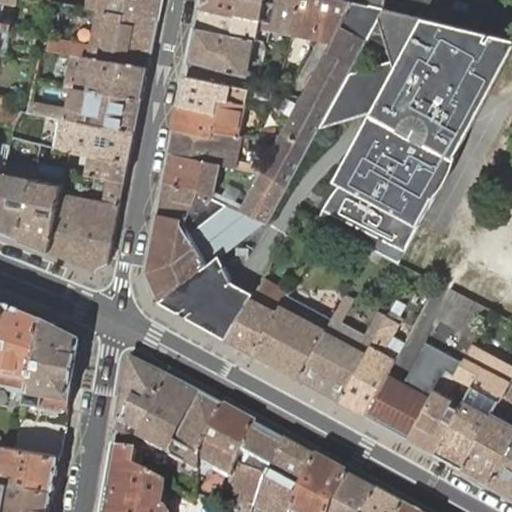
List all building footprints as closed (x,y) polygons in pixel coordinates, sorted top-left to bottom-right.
[(0,0),(0,21),(5,22),(9,4),(14,5),(15,0),(0,0)] [(159,20),(163,0),(90,0),(88,7),(100,9),(159,20)] [(267,10),(275,12),(277,5),(265,2),(255,0),(201,0),(200,8),(261,22),(264,7),(267,10)] [(294,33),(301,0),(277,0),(277,5),(275,12),(273,25),(272,30),(293,35),(294,33)] [(314,38),(323,0),(301,0),(294,33),(314,38)] [(341,27),(354,2),(348,1),(344,0),(323,0),(314,38),(333,42),(341,27)] [(348,0),(348,1),(354,2),(366,5),(368,5),(385,9),(386,0),(348,0)] [(368,42),(375,29),(379,20),(385,9),(366,5),(354,2),(341,27),(368,42)] [(200,8),(196,27),(230,35),(253,39),(257,39),(260,27),(272,30),(273,25),(261,22),(200,8)] [(150,68),(159,20),(100,9),(99,17),(92,46),(54,40),(52,50),(72,53),(86,56),(90,57),(150,68)] [(324,213),(320,220),(330,224),(374,246),(372,249),(400,264),(435,198),(440,194),(445,188),(450,182),(454,175),(456,167),(458,159),(459,155),(511,56),(511,38),(491,33),(418,17),(385,9),(379,20),(392,62),(349,75),(339,93),(330,112),(322,126),(320,128),(375,113),(369,123),(343,172),(348,174),(344,181),(338,190),(330,202),(324,213)] [(0,29),(11,32),(12,24),(5,22),(0,21),(0,51),(1,48),(0,48),(0,29)] [(196,27),(189,61),(246,77),(247,70),(252,46),(253,39),(230,35),(196,27)] [(368,42),(341,27),(333,42),(328,53),(303,97),(330,112),(339,93),(349,75),(368,42)] [(291,44),(287,57),(292,59),(297,46),(291,44)] [(144,100),(150,68),(90,57),(86,56),(72,53),(65,85),(76,87),(83,89),(92,90),(144,100)] [(186,76),(181,105),(219,113),(222,99),(248,104),(251,89),(186,76)] [(138,132),(144,100),(92,90),(83,89),(76,87),(71,112),(49,107),(49,106),(32,101),(30,111),(62,118),(70,119),(138,132)] [(15,126),(24,111),(5,107),(6,97),(0,95),(0,122),(8,124),(15,126)] [(283,135),(309,149),(320,128),(322,126),(330,112),(303,97),(283,135)] [(181,105),(176,129),(213,137),(215,130),(242,136),(248,104),(222,99),(219,113),(181,105)] [(132,161),(138,132),(70,119),(62,118),(56,147),(71,150),(76,151),(86,153),(92,154),(132,161)] [(261,129),(258,135),(277,135),(276,126),(267,127),(267,129),(261,129)] [(176,129),(171,153),(221,164),(235,167),(242,136),(215,130),(213,137),(176,129)] [(262,172),(288,188),(309,149),(283,135),(262,172)] [(11,146),(0,142),(0,161),(8,163),(11,146)] [(128,181),(132,161),(92,154),(86,153),(82,173),(88,174),(98,176),(128,181)] [(162,197),(194,205),(201,190),(210,202),(210,201),(213,197),(228,205),(241,210),(265,222),(269,224),(288,188),(262,172),(244,206),(216,192),(221,164),(171,153),(165,181),(162,197)] [(0,202),(6,174),(8,163),(0,161),(0,202)] [(36,172),(37,168),(8,163),(6,174),(0,202),(0,229),(24,239),(35,179),(36,172)] [(79,172),(68,170),(66,178),(65,185),(63,195),(75,196),(79,172)] [(24,239),(51,251),(63,195),(65,185),(66,178),(36,172),(35,179),(24,239)] [(123,205),(128,181),(98,176),(96,189),(97,192),(93,191),(92,200),(88,198),(75,196),(63,195),(51,251),(99,271),(111,264),(123,205)] [(186,223),(192,234),(228,205),(213,197),(210,201),(210,202),(201,190),(194,205),(188,219),(186,223)] [(162,197),(159,212),(188,219),(194,205),(162,197)] [(241,210),(228,205),(192,234),(209,264),(219,257),(265,222),(241,210)] [(147,270),(161,301),(209,264),(192,234),(186,223),(188,219),(159,212),(156,227),(147,270)] [(224,265),(219,257),(209,264),(161,301),(171,305),(180,310),(189,315),(199,320),(210,326),(219,333),(227,339),(244,312),(250,303),(256,295),(237,280),(222,292),(219,291),(217,289),(216,287),(215,284),(215,282),(216,279),(216,276),(218,273),(224,265)] [(237,280),(224,265),(218,273),(216,276),(216,279),(215,282),(215,284),(216,287),(217,289),(219,291),(222,292),(237,280)] [(227,339),(256,355),(286,299),(288,294),(291,295),(292,293),(265,278),(264,279),(265,280),(261,285),(260,288),(256,295),(250,303),(244,312),(227,339)] [(450,324),(475,338),(491,310),(465,296),(453,289),(438,317),(441,320),(450,324)] [(256,355),(300,379),(333,319),(291,295),(288,294),(286,299),(256,355)] [(300,379),(341,402),(381,329),(373,325),(363,343),(339,329),(355,299),(346,295),(333,319),(300,379)] [(0,347),(9,303),(0,299),(0,347)] [(31,383),(44,317),(9,303),(0,347),(0,377),(9,379),(8,379),(9,381),(9,382),(10,383),(11,383),(12,384),(24,386),(25,386),(26,385),(27,385),(27,384),(28,384),(28,383),(31,383)] [(366,416),(388,376),(406,344),(394,337),(401,324),(404,320),(391,312),(389,317),(381,329),(341,402),(366,416)] [(81,335),(44,317),(31,383),(29,392),(26,409),(35,410),(36,408),(37,403),(46,405),(46,406),(46,407),(46,408),(47,408),(47,409),(48,410),(49,410),(49,411),(62,412),(63,412),(64,412),(65,412),(65,411),(66,410),(66,409),(66,408),(70,409),(82,338),(81,335)] [(482,350),(474,346),(464,362),(473,367),(482,350)] [(510,386),(511,381),(511,366),(482,350),(473,367),(464,362),(457,376),(458,378),(474,386),(461,410),(437,455),(464,469),(495,413),(510,386)] [(129,427),(143,433),(170,379),(131,359),(130,360),(118,423),(117,432),(128,435),(129,427)] [(411,440),(432,400),(412,389),(405,385),(388,376),(366,416),(383,425),(411,440)] [(143,433),(141,438),(169,455),(169,457),(199,475),(200,473),(201,463),(202,459),(200,458),(207,445),(225,409),(185,386),(170,379),(143,433)] [(451,390),(440,385),(439,387),(438,390),(432,400),(411,440),(437,455),(461,410),(457,408),(460,402),(448,395),(451,390)] [(511,386),(510,386),(495,413),(464,469),(491,484),(511,445),(511,386)] [(200,473),(199,475),(198,484),(204,484),(205,476),(205,474),(213,469),(232,479),(233,475),(238,461),(257,426),(225,409),(207,445),(200,458),(202,459),(201,463),(200,473)] [(63,456),(68,426),(24,418),(18,448),(63,456)] [(287,443),(257,426),(238,461),(233,475),(232,479),(228,500),(234,500),(243,502),(250,504),(247,511),(258,511),(260,507),(268,483),(287,443)] [(137,453),(140,438),(128,435),(117,432),(114,449),(137,453)] [(295,511),(303,492),(318,461),(287,443),(268,483),(260,507),(258,511),(295,511)] [(511,445),(491,484),(511,495),(511,445)] [(0,481),(57,491),(63,456),(18,448),(3,446),(0,463),(0,462),(0,481)] [(135,468),(137,453),(114,449),(103,511),(167,511),(166,511),(161,510),(162,507),(164,493),(166,484),(135,468)] [(334,511),(349,478),(318,461),(303,492),(295,511),(334,511)] [(367,511),(377,494),(349,478),(334,511),(367,511)] [(0,511),(53,511),(57,491),(0,481),(0,511)] [(404,511),(406,510),(377,494),(367,511),(404,511)]
